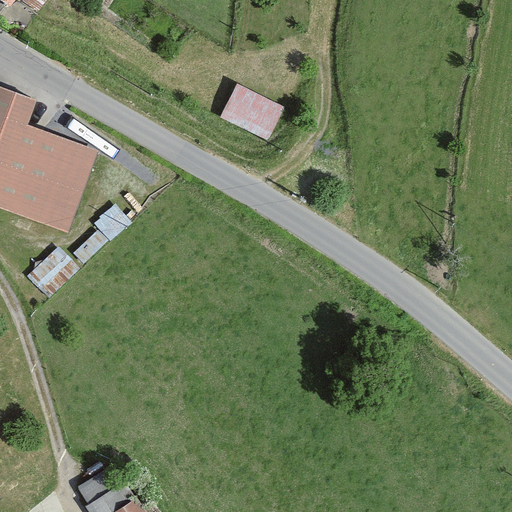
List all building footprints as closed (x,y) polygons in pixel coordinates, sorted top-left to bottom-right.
[(46,96),(0,79),(0,204),(71,231),(104,143),(38,118),(46,96)] [(282,103),(238,81),(222,113),(266,135),(282,103)] [(117,200),(73,247),(87,260),(131,213),(117,200)] [(27,271),(49,294),(81,264),(59,241),(27,271)] [(147,511),(118,468),(82,485),(99,511),(147,511)]
